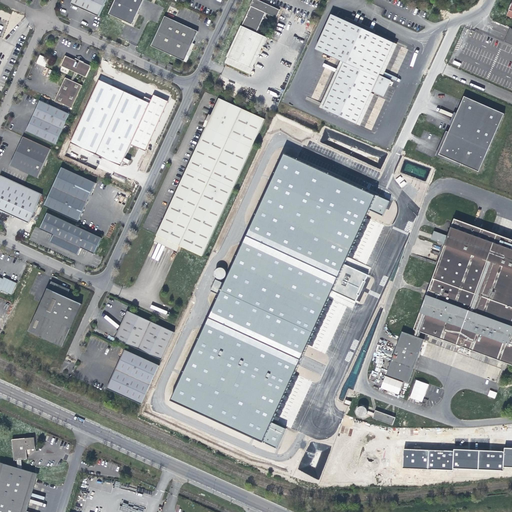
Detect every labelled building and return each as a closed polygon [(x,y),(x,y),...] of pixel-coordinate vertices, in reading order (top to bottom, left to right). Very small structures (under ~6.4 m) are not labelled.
[(74,0),(72,4),(89,12),(100,17),(107,0),(74,0)] [(128,23),(133,25),(144,0),(143,0),(116,0),(110,15),(128,23)] [(242,26),(225,63),(250,74),(253,67),(250,65),(260,43),(264,44),(267,37),(256,32),(261,21),(264,22),(268,17),(266,15),(267,13),(276,17),(279,9),(264,2),(262,5),(252,0),(240,26),(242,26)] [(393,44),(331,14),(315,49),(340,61),(343,63),(322,109),(356,126),(368,100),(372,91),(383,96),(384,93),(385,90),(386,86),(387,81),(381,79),(378,77),(393,44)] [(186,63),(191,51),(189,50),(192,43),(197,32),(164,17),(151,47),(186,63)] [(393,44),(378,77),(381,79),(396,45),(393,44)] [(39,55),(36,63),(44,67),(48,58),(39,55)] [(74,81),(78,73),(86,77),(92,66),(81,61),(80,63),(77,62),(77,60),(67,55),(62,66),(75,72),(71,80),(65,77),(59,92),(55,100),(73,108),(83,85),(74,81)] [(343,63),(340,61),(319,108),(322,109),(343,63)] [(125,160),(131,146),(143,119),(150,104),(140,99),(101,81),(71,144),(76,146),(71,159),(96,171),(102,158),(121,167),(123,163),(125,164),(129,166),(130,163),(125,160)] [(142,96),(140,99),(150,104),(143,119),(131,146),(141,151),(145,153),(168,103),(163,101),(155,97),(152,101),(142,96)] [(439,155),(479,173),(505,114),(463,97),(459,107),(454,120),(449,130),(446,140),(439,155)] [(196,147),(157,235),(180,245),(203,256),(265,119),(219,98),(211,116),(207,118),(204,123),(205,127),(196,147)] [(27,131),(57,145),(71,114),(42,100),(40,105),(34,117),(29,127),(27,131)] [(371,102),(368,100),(356,126),(359,127),(371,102)] [(54,150),(24,137),(17,153),(11,165),(40,178),(54,150)] [(374,196),(283,153),(170,400),(262,442),(374,196)] [(97,184),(63,168),(49,196),(45,207),(79,223),(87,205),(97,184)] [(0,211),(9,215),(21,184),(1,176),(0,179),(0,211)] [(44,193),(21,184),(9,215),(21,220),(31,224),(44,193)] [(103,239),(49,214),(41,229),(55,236),(52,242),(79,255),(82,248),(92,253),(96,255),(103,239)] [(511,241),(452,220),(446,237),(432,232),(428,240),(443,245),(412,331),(427,336),(455,346),(469,351),(483,356),(497,361),(506,364),(511,366),(511,365),(511,241)] [(180,245),(157,235),(155,239),(178,249),(180,245)] [(0,287),(13,293),(18,283),(6,277),(2,275),(2,277),(0,276),(0,287)] [(49,287),(68,296),(70,289),(61,285),(52,281),(49,287)] [(49,287),(29,330),(63,346),(83,303),(68,296),(49,287)] [(163,360),(175,332),(129,310),(123,324),(116,338),(163,360)] [(400,333),(385,376),(407,384),(417,355),(422,340),(400,333)] [(455,346),(427,336),(426,339),(454,349),(455,346)] [(160,366),(126,350),(118,367),(108,389),(142,405),(160,366)] [(423,402),(429,384),(416,380),(410,398),(423,402)] [(487,396),(495,398),(497,393),(490,390),(487,396)] [(349,404),(343,402),(341,408),(348,410),(349,404)] [(367,414),(364,405),(356,408),(359,417),(367,414)] [(393,419),(373,412),(370,420),(390,427),(393,419)] [(12,462),(16,461),(20,461),(25,460),(24,450),(33,450),(32,438),(10,440),(12,462)] [(511,448),(505,448),(504,451),(454,449),(454,451),(404,449),(403,468),(453,470),(453,469),(504,471),(504,467),(511,467),(511,448)] [(0,511),(19,511),(31,475),(20,471),(16,470),(3,466),(0,476),(0,511)] [(25,511),(36,476),(31,475),(19,511),(25,511)]
